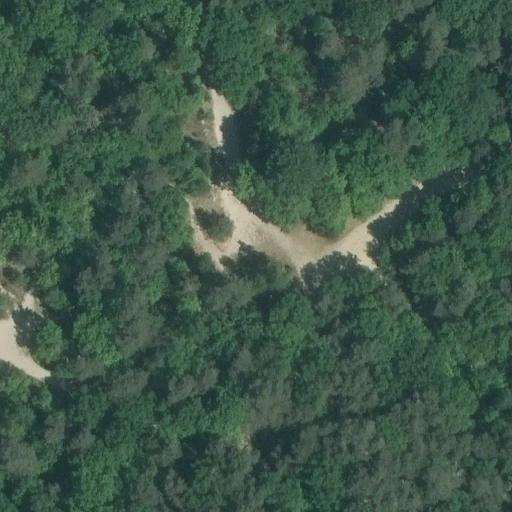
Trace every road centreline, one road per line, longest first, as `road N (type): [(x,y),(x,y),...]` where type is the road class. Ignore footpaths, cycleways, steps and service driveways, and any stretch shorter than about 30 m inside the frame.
road 1 (track): [(0,333),(45,332),(330,511)]
road 2 (track): [(194,0),(244,192),(261,219),(319,254)]
road 3 (track): [(319,254),(314,296),(268,444),(309,502),(304,511)]
road 4 (track): [(511,144),(443,171),(398,203),(341,262)]
